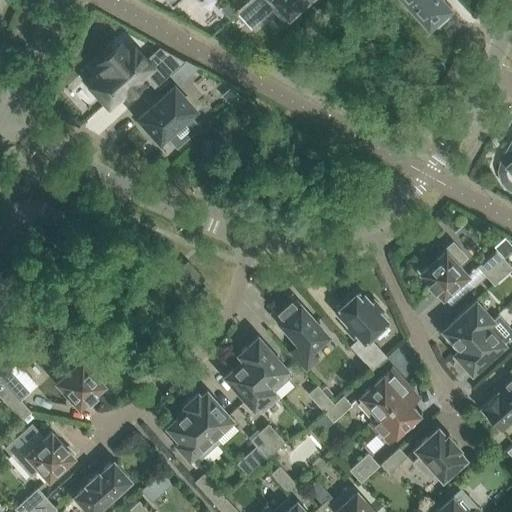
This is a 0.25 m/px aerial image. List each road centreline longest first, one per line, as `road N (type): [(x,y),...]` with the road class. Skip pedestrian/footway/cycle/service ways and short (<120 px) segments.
road 1 (residential): [(244,235),(173,209),(3,119)]
road 2 (residential): [(511,16),(438,163),(366,229)]
road 3 (residential): [(128,414),(207,338),(236,276),(244,235)]
road 4 (residential): [(448,399),(366,229)]
road 5 (residential): [(3,119),(56,0)]
road 6 (residential): [(366,229),(300,240),(244,235)]
